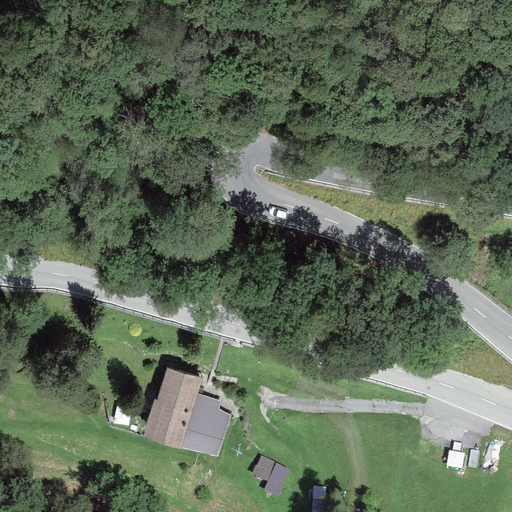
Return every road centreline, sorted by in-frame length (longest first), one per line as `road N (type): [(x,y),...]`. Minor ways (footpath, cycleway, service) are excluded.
road 1 (tertiary): [(511,206),(337,176),(258,153),(237,157),(230,173),(243,190),(403,257),(511,339)]
road 2 (tertiary): [(511,412),(122,291),(0,270)]
